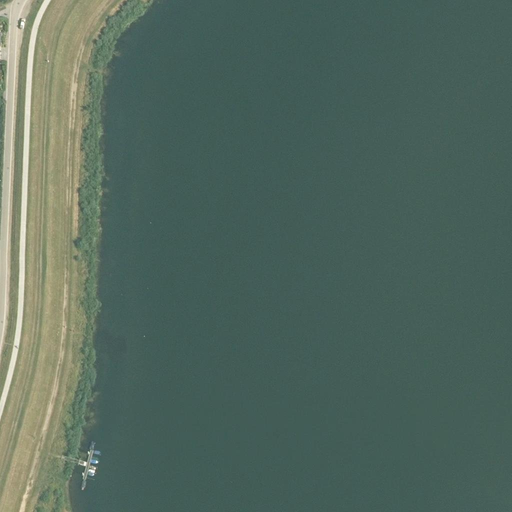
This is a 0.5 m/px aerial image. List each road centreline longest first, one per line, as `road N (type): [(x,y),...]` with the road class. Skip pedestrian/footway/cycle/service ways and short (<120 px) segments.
road 1 (track): [(21,511),(64,317),(79,49),(113,0)]
road 2 (track): [(49,59),(33,342),(0,473)]
road 3 (unclassified): [(0,324),(19,13)]
